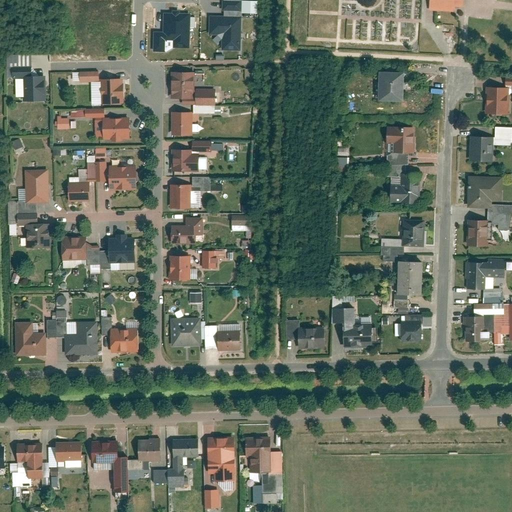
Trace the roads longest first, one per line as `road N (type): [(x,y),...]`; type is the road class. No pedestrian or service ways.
road 1 (residential): [(441,412),(0,422)]
road 2 (residential): [(158,371),(443,364)]
road 3 (residential): [(459,83),(449,105),(443,364)]
road 4 (residential): [(158,216),(159,102),(140,40),(142,0)]
road 5 (residential): [(0,377),(158,371)]
road 6 (residential): [(158,371),(158,216)]
